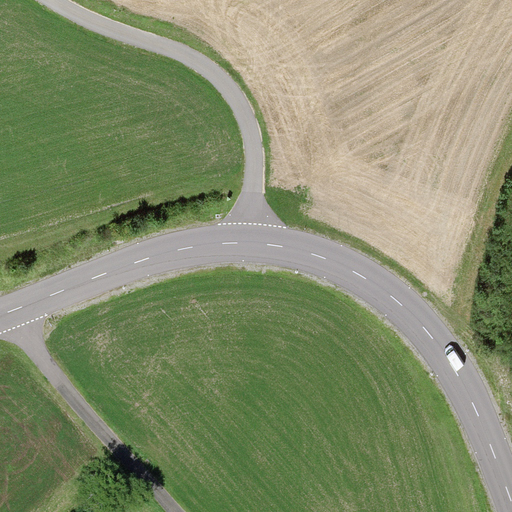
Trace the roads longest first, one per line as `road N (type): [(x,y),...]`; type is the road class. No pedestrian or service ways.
road 1 (tertiary): [(0,313),(74,280),(200,242),(302,245),(364,271),(404,304),(455,370),(511,498)]
road 2 (track): [(245,241),(253,191),(249,129),(221,78),(41,0)]
road 3 (track): [(17,306),(56,381),(171,511)]
